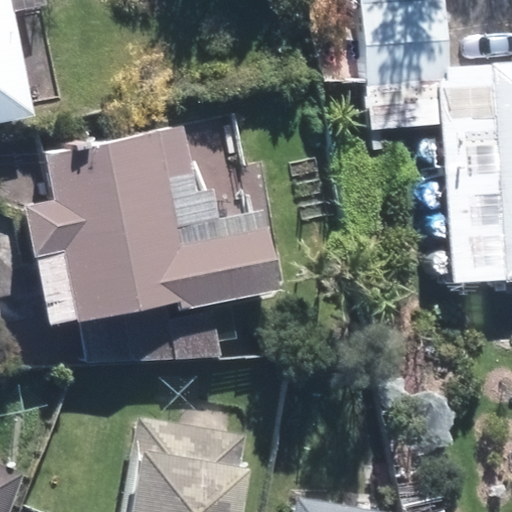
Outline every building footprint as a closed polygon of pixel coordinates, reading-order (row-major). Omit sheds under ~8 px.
[(0,0),(0,119),(30,114),(11,9),(42,4),(41,0),(0,0)] [(365,0),(372,125),(438,121),(447,283),(511,279),(511,60),(452,64),(448,0),(365,0)] [(59,198),(32,202),(54,322),(81,316),(90,361),(226,356),(216,303),(284,289),(269,209),(221,218),(214,184),(199,187),(187,123),(50,149),(59,198)] [(126,511),(245,511),(254,467),(242,466),(247,435),(144,417),(126,511)] [(0,511),(9,511),(24,472),(0,463),(0,511)] [(271,511),(380,511),(386,485),(280,466),(271,511)]
